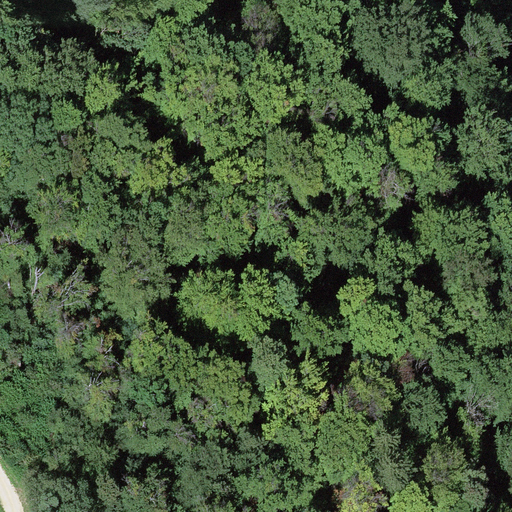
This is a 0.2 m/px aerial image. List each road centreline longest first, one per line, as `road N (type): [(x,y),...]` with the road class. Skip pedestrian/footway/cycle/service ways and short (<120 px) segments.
road 1 (track): [(511,111),(354,0)]
road 2 (track): [(511,103),(428,0)]
